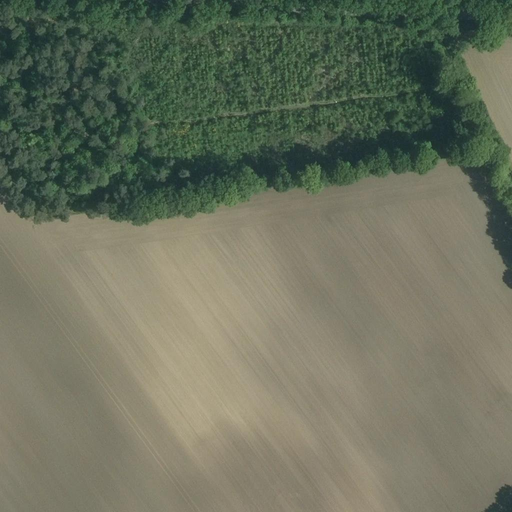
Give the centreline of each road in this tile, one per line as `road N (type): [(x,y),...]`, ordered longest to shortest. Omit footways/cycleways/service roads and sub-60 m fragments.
road 1 (track): [(456,64),(414,90),(91,131),(0,23)]
road 2 (unclassified): [(511,19),(98,0)]
road 3 (track): [(511,171),(430,14)]
